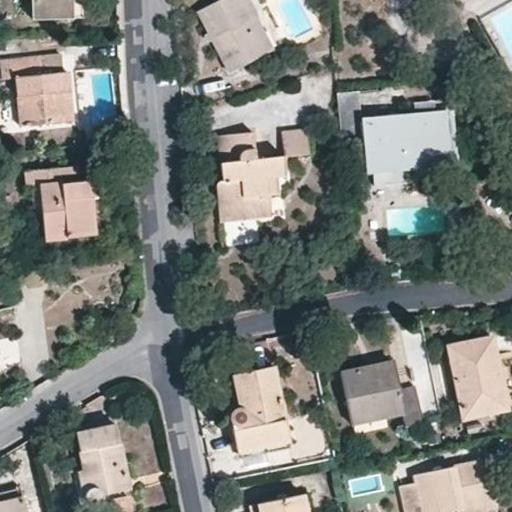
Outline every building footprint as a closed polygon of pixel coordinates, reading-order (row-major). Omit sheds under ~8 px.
[(31,0),(32,18),(73,17),(72,0),(31,0)] [(72,0),(73,17),(82,17),(81,0),(72,0)] [(257,17),(248,0),(220,0),(199,11),(230,72),(263,54),(247,22),(257,17)] [(263,54),(273,49),(257,17),(247,22),(263,54)] [(11,79),(14,78),(19,127),(73,121),(68,72),(43,74),(41,57),(9,60),(11,79)] [(362,134),(361,121),(358,92),(337,94),(340,136),(362,134)] [(447,114),(422,116),(368,121),(369,138),(372,169),(374,185),(407,182),(406,167),(418,165),(438,164),(435,138),(449,137),(447,114)] [(361,121),(362,134),(366,170),(372,169),(369,138),(368,121),(361,121)] [(125,141),(123,126),(96,129),(97,144),(125,141)] [(309,154),(306,128),(281,132),(284,157),(309,154)] [(285,178),(284,157),(256,159),(253,132),(217,137),(222,181),(219,181),(217,182),(216,185),(219,220),(254,215),(253,197),(270,195),(278,194),(277,178),(285,178)] [(438,164),(452,162),(449,137),(435,138),(438,164)] [(39,187),(40,207),(43,240),(95,234),(91,197),(98,196),(96,180),(79,182),(77,166),(26,171),(27,188),(39,187)] [(11,195),(2,197),(4,217),(13,215),(11,195)] [(270,195),(253,197),(254,215),(219,220),(219,222),(272,217),(270,195)] [(98,196),(91,197),(95,234),(102,234),(98,196)] [(37,219),(22,222),(23,236),(38,234),(37,219)] [(50,260),(37,262),(38,277),(51,276),(50,260)] [(37,262),(24,264),(26,287),(39,286),(38,277),(37,262)] [(498,367),(491,336),(446,346),(462,420),(507,410),(498,367)] [(374,366),(375,372),(360,375),(360,372),(340,376),(351,424),(402,412),(406,426),(422,423),(415,388),(399,391),(393,363),(374,366)] [(507,410),(511,409),(511,390),(507,366),(498,367),(507,410)] [(273,368),(233,376),(240,409),(235,411),(232,414),(230,420),(231,423),(237,453),(288,442),(273,368)] [(71,421),(73,435),(114,426),(111,414),(71,421)] [(127,490),(114,426),(73,435),(81,470),(78,471),(83,496),(86,503),(91,504),(96,503),(98,501),(101,495),(127,490)] [(445,511),(494,501),(485,460),(414,477),(416,483),(400,487),(405,511),(445,511)] [(0,504),(22,500),(19,485),(0,488),(0,504)] [(304,511),(301,494),(256,504),(257,511),(304,511)] [(128,511),(125,496),(110,499),(112,511),(128,511)] [(0,511),(25,511),(22,500),(0,504),(0,511)] [(477,511),(495,508),(494,501),(445,511),(477,511)]
